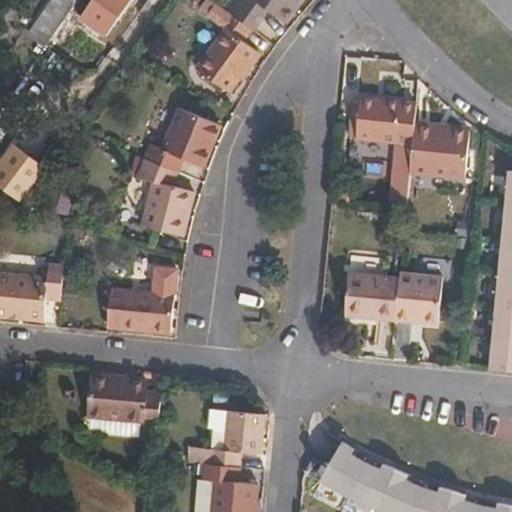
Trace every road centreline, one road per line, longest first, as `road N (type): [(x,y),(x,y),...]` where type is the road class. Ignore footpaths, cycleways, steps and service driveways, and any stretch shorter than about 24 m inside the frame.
road 1 (residential): [(213,362),(241,155),(318,35)]
road 2 (residential): [(318,35),(295,372)]
road 3 (residential): [(295,372),(511,397)]
road 4 (residential): [(0,345),(213,362)]
road 5 (residential): [(375,0),(456,94),(511,124)]
road 6 (residential): [(295,372),(280,511)]
